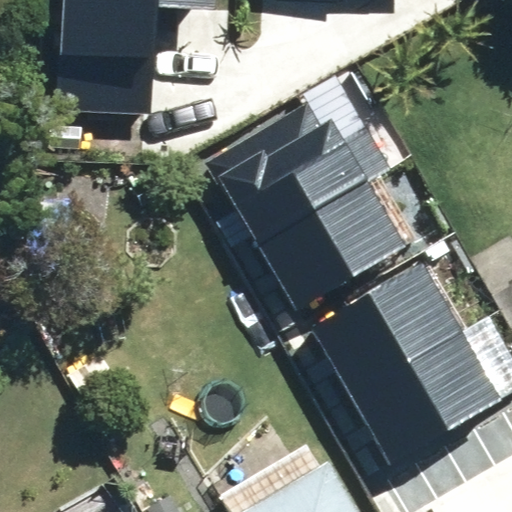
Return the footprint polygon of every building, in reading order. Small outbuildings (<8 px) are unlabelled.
[(213,0),(65,0),(62,50),(152,55),(156,3),(213,6),(213,0)] [(308,104),(205,165),(253,245),(365,178),(330,121),(321,126),(308,104)] [(365,178),(253,245),(295,314),(407,246),(365,178)] [(464,333),(423,264),(311,331),(353,400),(464,333)] [(464,333),(353,400),(393,466),(504,399),(464,333)] [(361,511),(333,464),(325,469),(312,447),(222,498),(230,511),(361,511)] [(180,511),(170,495),(146,509),(147,511),(180,511)]
